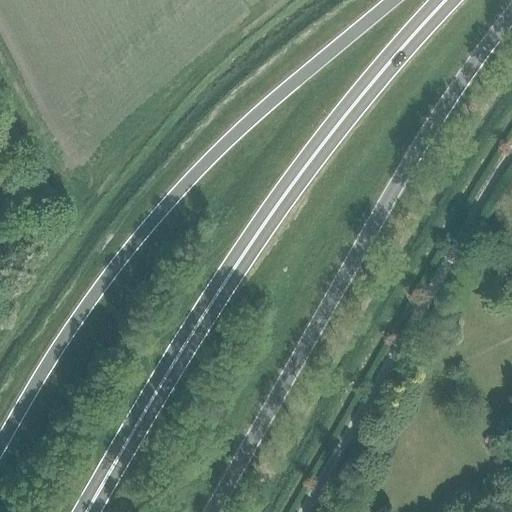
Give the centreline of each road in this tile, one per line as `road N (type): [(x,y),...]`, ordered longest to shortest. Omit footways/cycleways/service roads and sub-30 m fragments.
road 1 (trunk): [(91,511),(270,219),(336,128),(450,0)]
road 2 (trunk): [(396,0),(253,115),(144,229),(30,390),(0,447)]
road 3 (trunk): [(213,511),(453,93),(511,20)]
road 4 (unclassified): [(302,511),(511,151)]
